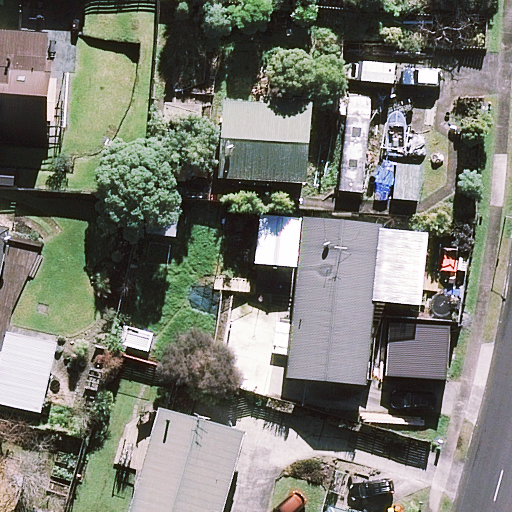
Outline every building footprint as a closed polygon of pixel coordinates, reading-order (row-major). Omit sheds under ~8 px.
[(48,68),(48,35),(0,33),(0,135),(26,136),(26,129),(67,129),(68,68),(48,68)] [(368,95),(342,95),(339,188),(365,188),(368,95)] [(304,172),(306,98),(213,97),(212,170),(304,172)] [(197,129),(198,102),(160,100),(159,128),(197,129)] [(418,160),(376,161),(376,198),(418,197),(418,160)] [(253,210),(249,248),(277,251),(276,263),(300,265),(305,215),(253,210)] [(375,221),(305,215),(300,265),(290,368),(361,374),(375,221)] [(0,273),(11,222),(0,219),(0,273)] [(263,389),(279,305),(238,297),(222,381),(263,389)] [(60,336),(8,325),(0,361),(0,398),(44,408),(60,336)] [(151,439),(118,430),(108,464),(141,473),(129,511),(210,511),(238,423),(163,400),(151,439)] [(372,511),(328,500),(324,511),(372,511)]
